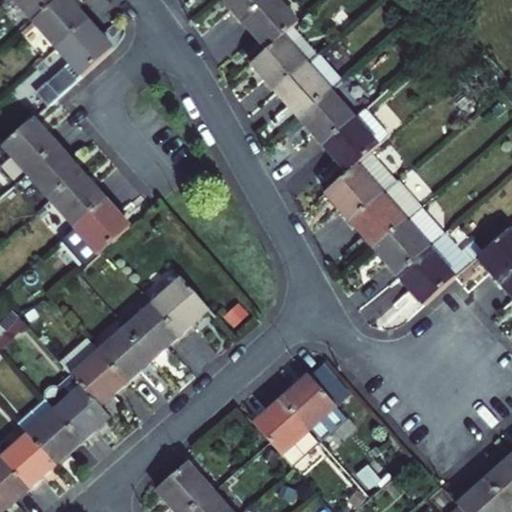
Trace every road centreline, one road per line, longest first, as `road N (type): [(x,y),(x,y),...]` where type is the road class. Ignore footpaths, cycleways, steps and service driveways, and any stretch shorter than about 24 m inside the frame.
road 1 (residential): [(318,300),(191,68),(144,0)]
road 2 (residential): [(96,497),(318,300)]
road 3 (residential): [(461,379),(404,376),(372,364),(347,344),(318,300)]
